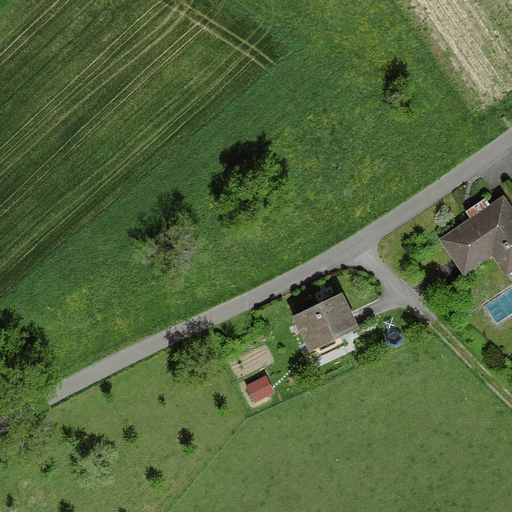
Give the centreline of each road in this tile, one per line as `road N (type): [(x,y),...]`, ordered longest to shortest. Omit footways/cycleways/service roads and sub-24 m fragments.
road 1 (residential): [(511,138),(317,263),(0,420)]
road 2 (track): [(511,404),(354,242)]
